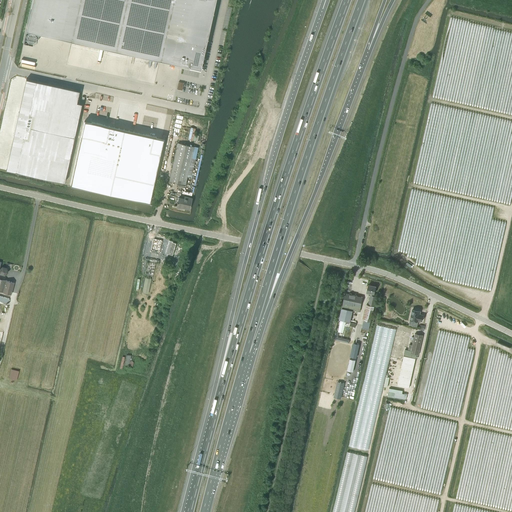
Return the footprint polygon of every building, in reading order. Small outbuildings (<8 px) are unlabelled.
[(32,0),(26,30),(190,66),(189,67),(200,70),(215,0),(32,0)] [(6,169),(6,170),(16,172),(64,182),(82,103),(77,102),(79,91),(36,81),(26,79),(36,81),(28,114),(19,112),(13,136),(23,138),(16,171),(6,169)] [(84,121),(71,185),(150,202),(163,138),(84,121)] [(191,127),(188,138),(195,139),(197,129),(191,127)] [(186,184),(194,146),(178,143),(170,181),(186,184)] [(189,209),(192,198),(185,196),(185,199),(179,197),(177,206),(189,209)] [(0,270),(0,273),(6,276),(9,268),(2,265),(0,270)] [(0,290),(11,293),(14,282),(0,277),(0,290)] [(145,293),(148,278),(144,277),(140,292),(145,293)] [(376,286),(368,284),(366,292),(371,293),(368,304),(374,306),(376,296),(374,295),(374,294),(376,286)] [(363,297),(345,293),(342,308),(353,310),(359,312),(363,297)] [(0,299),(8,302),(9,298),(0,294),(0,299)] [(368,304),(366,304),(362,319),(370,322),(374,306),(368,304)] [(342,308),(339,319),(350,322),(353,310),(342,308)] [(415,310),(413,309),(411,320),(418,321),(418,320),(422,321),(424,315),(423,315),(423,316),(420,315),(421,311),(418,311),(418,310),(416,309),(415,310)] [(435,325),(437,325),(440,315),(453,319),(454,316),(439,312),(435,325)] [(377,321),(373,345),(389,348),(394,325),(377,321)] [(349,342),(350,339),(338,337),(339,332),(335,332),(334,340),(349,342)] [(423,335),(415,333),(411,353),(419,355),(423,335)] [(371,348),(361,397),(376,400),(377,394),(382,395),(383,385),(380,384),(387,351),(371,348)] [(411,353),(411,351),(405,349),(404,356),(415,358),(416,356),(416,354),(411,353)] [(127,353),(125,366),(134,368),(135,362),(131,361),(133,354),(127,353)] [(389,354),(383,381),(392,383),(394,372),(399,373),(403,357),(389,354)] [(415,358),(404,356),(397,385),(409,388),(415,358)] [(12,368),(9,378),(17,380),(20,370),(12,368)] [(403,392),(403,390),(389,387),(388,396),(406,399),(407,393),(403,392)] [(358,402),(349,447),(369,451),(378,406),(358,402)] [(334,511),(355,511),(366,455),(346,451),(334,511)]
